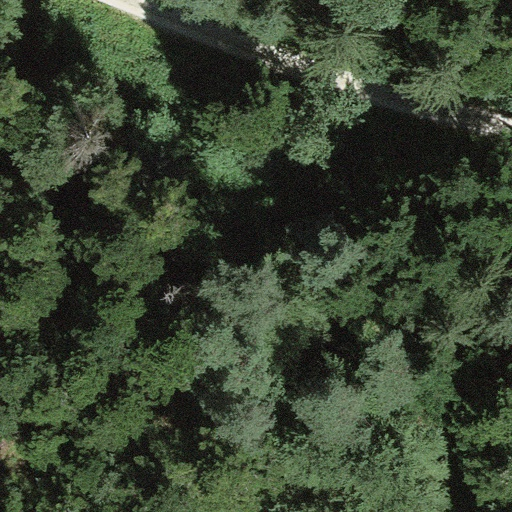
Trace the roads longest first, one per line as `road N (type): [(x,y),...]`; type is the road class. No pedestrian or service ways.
road 1 (track): [(55,0),(394,367),(465,473),(480,511)]
road 2 (track): [(142,0),(278,59),(511,124)]
